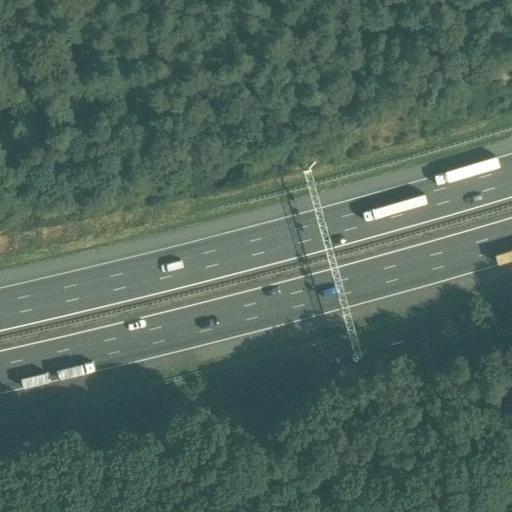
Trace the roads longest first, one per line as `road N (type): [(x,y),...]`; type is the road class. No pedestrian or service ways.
road 1 (motorway): [(511,174),(0,310)]
road 2 (motorway): [(0,373),(511,239)]
